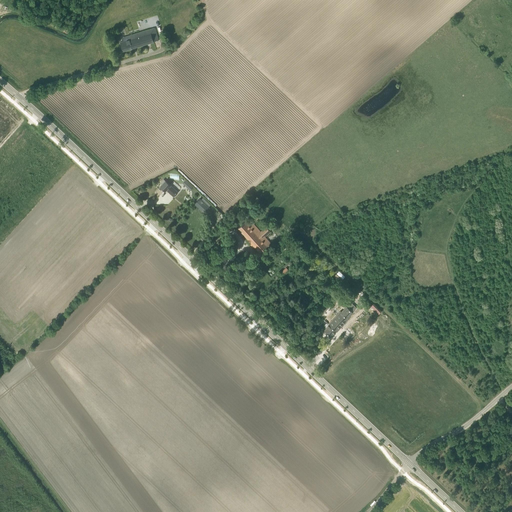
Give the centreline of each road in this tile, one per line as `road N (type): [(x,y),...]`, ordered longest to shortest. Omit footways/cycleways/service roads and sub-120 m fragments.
road 1 (secondary): [(409,463),(18,95)]
road 2 (track): [(35,350),(152,224)]
road 3 (unclassified): [(18,95),(150,54)]
road 4 (unclassified): [(409,463),(511,384)]
